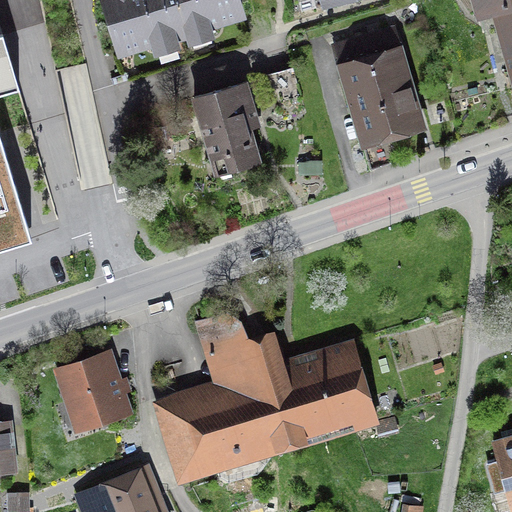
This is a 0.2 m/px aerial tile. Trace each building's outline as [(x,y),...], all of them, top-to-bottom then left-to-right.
[(103,0),(119,52),(173,35),(175,41),(190,36),(188,31),(242,14),(237,0),(103,0)] [(511,40),(511,0),(474,0),(478,15),(503,8),(511,40)] [(333,44),(361,138),(413,123),(393,56),(402,54),(396,32),(392,33),(390,27),(333,44)] [(1,34),(0,34),(0,240),(28,231),(0,144),(0,88),(16,83),(1,34)] [(293,68),(252,80),(260,107),(302,95),(293,68)] [(226,155),(231,170),(259,162),(243,107),(251,105),(244,82),(195,97),(213,159),(226,155)] [(511,292),(502,296),(511,321),(511,292)] [(164,410),(181,467),(364,411),(347,355),(283,374),(272,339),(247,347),(239,322),(228,312),(201,320),(213,361),(220,367),(246,359),(253,383),(164,410)] [(60,370),(78,422),(105,413),(107,417),(126,411),(107,354),(60,370)] [(0,467),(13,466),(9,425),(0,426),(0,467)] [(511,507),(511,436),(493,442),(499,461),(488,464),(495,491),(506,488),(511,508),(511,507)] [(84,497),(90,511),(158,511),(143,473),(84,497)] [(28,511),(28,492),(8,492),(8,511),(28,511)]
